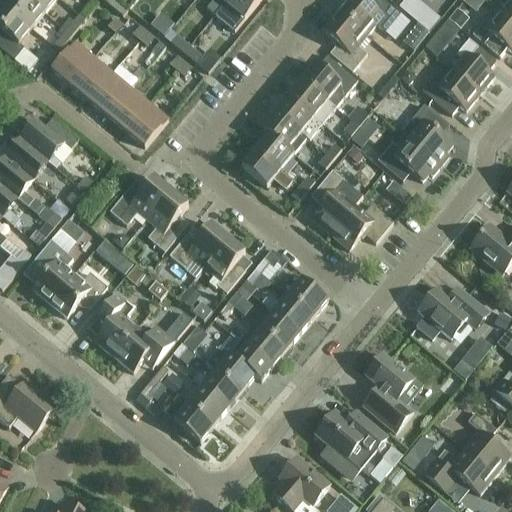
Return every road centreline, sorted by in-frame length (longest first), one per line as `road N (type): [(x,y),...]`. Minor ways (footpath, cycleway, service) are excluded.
road 1 (residential): [(372,312),(203,167),(208,138),(291,36),(299,6)]
road 2 (residential): [(204,494),(188,471),(0,316)]
road 3 (residential): [(372,312),(247,465),(204,494)]
road 4 (residential): [(511,117),(488,146),(476,187),(372,312)]
road 5 (residential): [(130,164),(41,92),(0,103)]
